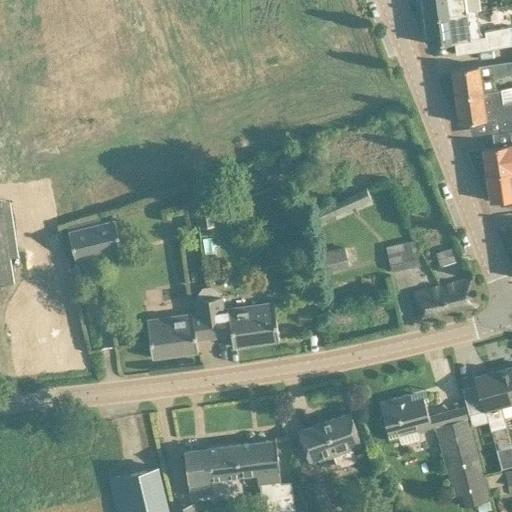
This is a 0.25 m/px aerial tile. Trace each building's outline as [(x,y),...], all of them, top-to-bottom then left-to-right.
[(422,0),(423,4),(421,4),(422,14),(424,14),(425,17),(467,11),(465,0),(422,0)] [(425,19),(422,19),(424,30),(426,29),(428,43),(480,36),(478,22),(476,10),(467,11),(425,17),(425,19)] [(511,26),(511,25),(485,31),(488,49),(511,44),(511,26)] [(511,60),(472,66),(452,69),(456,95),(495,90),(493,76),(511,73),(511,60)] [(495,90),(456,95),(459,122),(498,117),(500,131),(511,129),(511,100),(503,102),(502,89),(495,90)] [(511,143),(483,147),(486,174),(511,170),(511,143)] [(291,168),(290,157),(279,158),(281,170),(291,168)] [(511,170),(486,174),(490,201),(510,198),(511,197),(511,170)] [(313,214),(317,222),(371,198),(367,190),(313,214)] [(209,197),(196,199),(200,225),(212,223),(209,197)] [(0,202),(0,282),(13,281),(1,202),(0,202)] [(68,231),(75,258),(122,246),(115,219),(68,231)] [(415,240),(387,246),(392,270),(420,264),(415,240)] [(435,251),(440,266),(455,261),(451,246),(435,251)] [(321,252),(325,271),(349,267),(345,247),(321,252)] [(470,278),(442,286),(448,312),(478,305),(470,278)] [(412,294),(414,299),(418,318),(448,312),(442,286),(412,294)] [(221,295),(208,297),(214,336),(231,334),(233,346),(279,340),(274,302),(223,309),(221,295)] [(147,319),(149,337),(152,357),(198,351),(196,339),(214,336),(208,297),(195,299),(197,312),(147,319)] [(478,384),(462,388),(469,415),(486,411),(491,430),(507,426),(501,405),(511,402),(511,366),(504,368),(505,372),(476,379),(478,384)] [(380,416),(379,419),(380,422),(382,424),(386,425),(388,432),(414,425),(416,430),(435,425),(455,496),(461,494),(464,506),(488,499),(473,442),(468,423),(449,428),(444,411),(429,415),(423,395),(413,398),(413,397),(408,394),(392,398),(394,403),(381,407),(383,414),(380,416)] [(298,430),(305,449),(310,463),(334,455),(338,466),(355,460),(352,449),(362,445),(350,412),(298,430)] [(276,438),(184,449),(186,469),(188,481),(190,495),(202,494),(200,479),(212,478),(257,473),(258,486),(260,485),(261,494),(266,494),(268,511),(294,511),(291,480),(281,481),(280,470),(278,458),(276,438)] [(511,444),(482,449),(485,469),(511,464),(511,444)] [(109,478),(114,497),(117,511),(168,511),(162,486),(158,466),(109,478)] [(316,511),(328,511),(329,511),(328,510),(334,508),(322,478),(305,485),(316,511)] [(197,511),(195,503),(172,508),(173,511),(197,511)]
